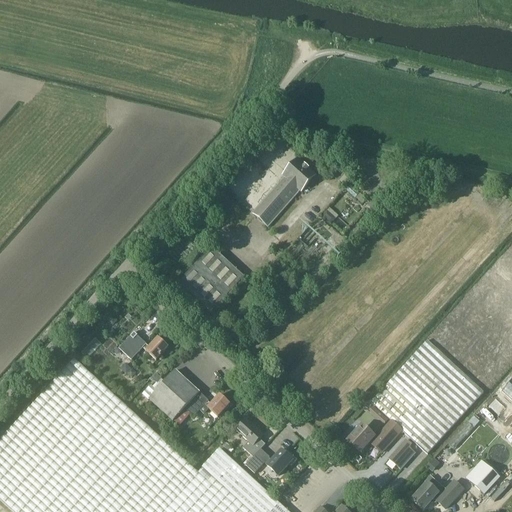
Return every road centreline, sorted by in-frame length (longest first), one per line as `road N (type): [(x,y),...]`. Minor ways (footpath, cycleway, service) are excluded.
road 1 (unclassified): [(384,511),(122,270)]
road 2 (track): [(111,0),(306,48)]
road 3 (unclassified): [(0,406),(122,270)]
